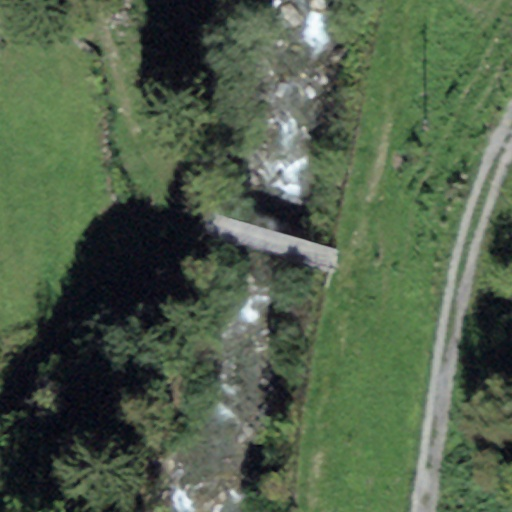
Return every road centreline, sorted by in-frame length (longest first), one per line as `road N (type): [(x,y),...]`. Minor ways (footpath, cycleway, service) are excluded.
road 1 (track): [(320,511),(342,317),(416,0)]
road 2 (track): [(355,261),(198,212),(130,83),(66,0)]
road 3 (track): [(455,511),(471,296),(511,206)]
